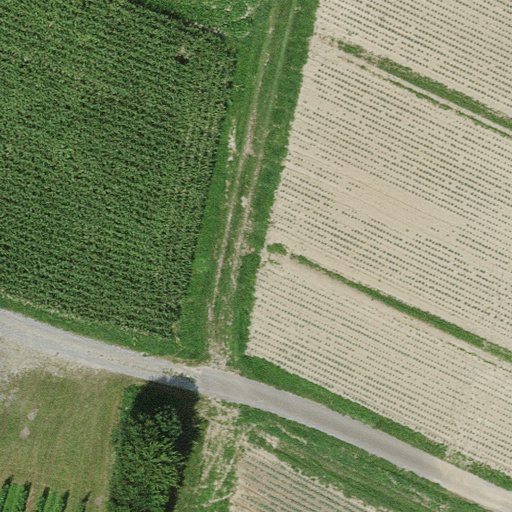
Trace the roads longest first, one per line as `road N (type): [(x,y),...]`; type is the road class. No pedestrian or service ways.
road 1 (track): [(498,511),(222,383),(0,298)]
road 2 (track): [(300,0),(194,511)]
